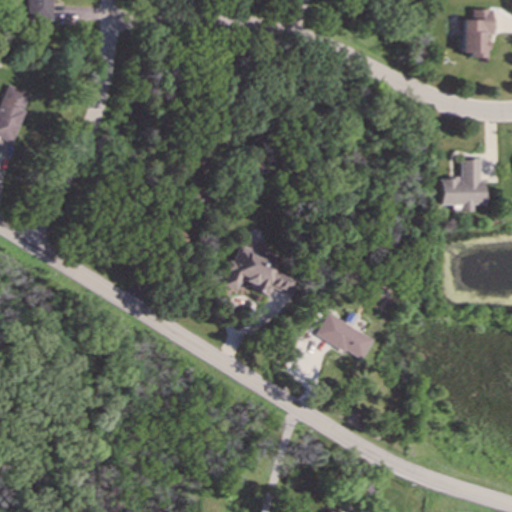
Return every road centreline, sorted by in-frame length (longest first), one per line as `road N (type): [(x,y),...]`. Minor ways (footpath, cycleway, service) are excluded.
road 1 (residential): [(0,226),(367,452),(511,505)]
road 2 (residential): [(108,22),(301,34),(475,112),(511,112)]
road 3 (residential): [(26,243),(95,114),(108,0)]
